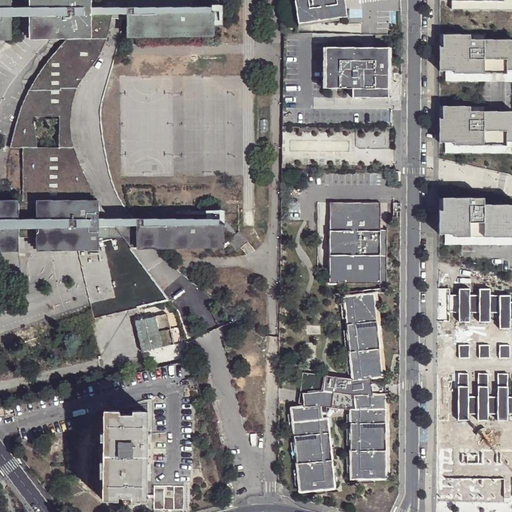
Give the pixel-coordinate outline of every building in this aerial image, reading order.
[(10,0),(0,0),(0,38),(11,38),(11,17),(28,17),(28,38),(66,38),(91,38),(91,16),(110,16),(126,15),(126,37),(214,36),(214,9),(211,9),(211,4),(185,3),(184,0),(122,0),(122,4),(112,4),(90,4),(90,0),(27,0),(28,5),(11,5),(10,0)] [(294,0),(298,23),(339,17),(339,14),(336,0),(294,0)] [(511,0),(449,0),(450,9),(511,9),(511,0)] [(104,41),(107,31),(110,16),(91,16),(91,38),(66,38),(50,57),(42,67),(34,79),(27,92),(22,100),(17,114),(8,149),(21,148),(21,204),(37,204),(36,201),(94,200),(86,184),(75,158),(71,148),(69,137),(68,127),(68,119),(70,105),(74,90),(78,82),(96,57),(104,41)] [(483,34),(438,35),(438,71),(444,71),(444,82),(511,81),(511,39),(483,40),(483,34)] [(388,47),(325,47),(324,87),(351,88),(351,96),(361,96),(361,88),(364,88),(385,88),(388,89),(388,47)] [(469,107),(438,106),(438,143),(444,143),(444,153),(511,153),(511,111),(483,111),(483,107),(469,107)] [(483,198),(438,198),(438,234),(444,234),(444,244),(511,244),(511,204),(483,205),(483,198)] [(0,203),(0,250),(18,251),(17,239),(35,239),(35,250),(76,250),(98,250),(97,229),(114,229),(135,228),(135,249),(223,247),(223,226),(218,226),(218,221),(103,219),(94,200),(36,201),(37,204),(21,204),(0,203)] [(376,203),(325,202),(324,270),(325,283),(375,283),(375,227),(376,203)] [(382,227),(375,227),(375,283),(375,288),(351,291),(352,295),(369,294),(375,292),(382,292),(382,227)] [(167,301),(114,229),(97,229),(98,250),(76,250),(92,319),(167,301)] [(293,403),(298,403),(298,407),(287,408),(295,491),(306,490),(313,490),(313,494),(330,492),(323,419),(318,419),(317,406),(345,410),(346,483),(363,482),(363,479),(371,478),(381,478),(381,472),(380,421),(380,417),(380,399),(380,395),(373,394),(375,383),(366,381),(366,377),(377,376),(376,370),(375,355),(374,348),(369,299),(369,294),(352,295),(351,291),(339,292),(339,296),(338,296),(348,379),(330,381),(330,376),(298,372),(293,403)] [(373,298),(369,299),(374,348),(378,348),(373,298)] [(164,314),(132,322),(140,352),(172,344),(164,314)] [(104,410),(103,499),(118,499),(118,496),(131,496),(131,499),(146,500),(148,411),(132,411),(132,414),(119,414),(119,411),(104,410)] [(460,431),(460,443),(471,443),(471,431),(460,431)] [(495,494),(495,444),(460,444),(461,494),(495,494)] [(155,507),(164,508),(184,508),(184,485),(155,484),(155,507)]
